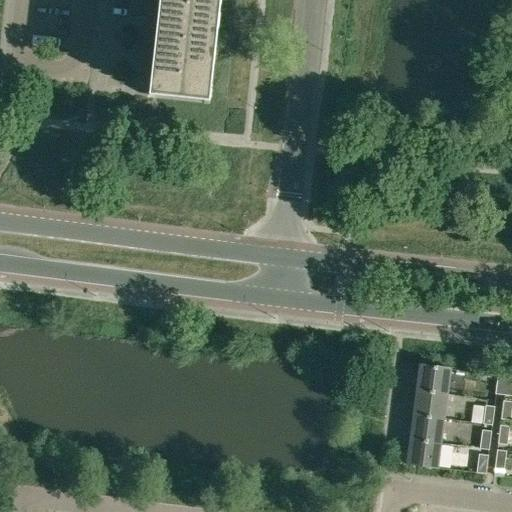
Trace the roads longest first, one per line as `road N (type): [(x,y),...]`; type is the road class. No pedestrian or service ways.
road 1 (secondary): [(284,257),(0,221)]
road 2 (secondary): [(0,264),(279,304)]
road 3 (residential): [(284,257),(312,0)]
road 4 (secondary): [(279,304),(511,328)]
road 5 (secondary): [(511,282),(284,257)]
road 6 (residential): [(93,0),(86,72),(18,66),(25,0)]
road 7 (residential): [(155,511),(19,494),(17,511)]
road 8 (residential): [(387,511),(390,491),(511,507)]
